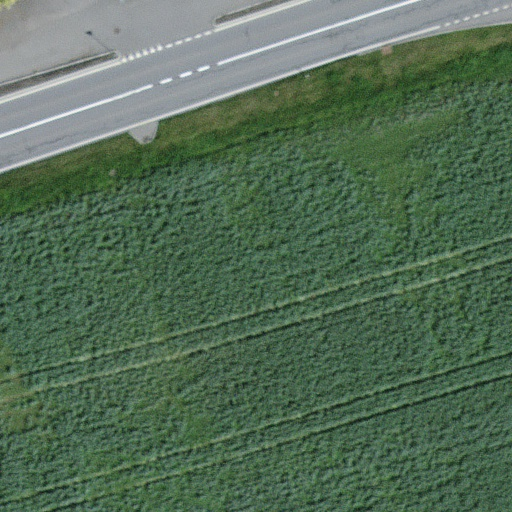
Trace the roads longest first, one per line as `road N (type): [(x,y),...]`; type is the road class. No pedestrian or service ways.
road 1 (primary): [(421,0),(177,76)]
road 2 (unclassified): [(0,64),(158,16),(177,76)]
road 3 (primary): [(177,76),(0,135)]
